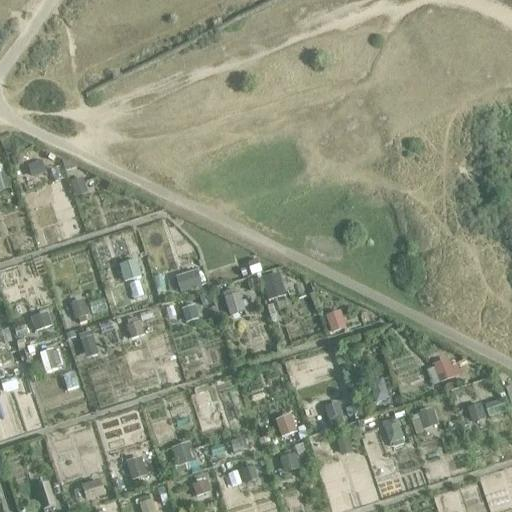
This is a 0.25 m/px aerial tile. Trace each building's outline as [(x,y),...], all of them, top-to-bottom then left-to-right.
[(19,154),(10,157),(14,168),(22,165),(19,154)] [(64,161),(61,162),(65,173),(77,169),(77,168),(64,161)] [(42,162),(28,167),(32,179),(46,174),(42,162)] [(0,175),(0,192),(11,189),(6,173),(5,174),(0,175)] [(82,179),(69,183),(75,199),(87,195),(82,179)] [(136,261),(119,266),(124,283),(141,278),(136,261)] [(197,271),(175,278),(180,295),(202,288),(197,271)] [(279,274),(261,279),(267,303),(286,298),(279,274)] [(239,294),(224,298),(230,318),(245,313),(239,294)] [(82,301),(70,305),(75,321),(88,317),(82,301)] [(193,307),(183,310),(187,324),(197,321),(193,307)] [(340,312),(325,317),(331,334),(346,329),(340,312)] [(47,313),(30,319),(35,333),(52,327),(47,313)] [(140,323),(126,328),(130,342),(144,337),(140,323)] [(73,333),(65,336),(67,342),(75,339),(73,333)] [(92,337),(80,341),(86,360),(98,356),(92,337)] [(23,341),(16,343),(18,351),(25,348),(23,341)] [(32,347),(27,348),(29,355),(35,353),(32,347)] [(53,350),(39,354),(45,374),(58,370),(53,350)] [(448,360),(433,366),(440,384),(455,379),(448,360)] [(382,379),(369,384),(376,404),(389,400),(382,379)] [(339,404),(324,408),(328,421),(329,420),(341,416),(343,416),(339,404)] [(481,405),(467,410),(472,425),(486,421),(481,405)] [(433,411),(418,415),(423,431),(438,426),(433,411)] [(290,416),(275,421),(281,439),(297,434),(290,416)] [(341,416),(329,420),(333,431),(345,427),(341,416)] [(397,426),(384,431),(390,445),(403,441),(397,426)] [(348,438),(336,442),(341,458),(353,454),(348,438)] [(244,439),(230,443),(233,454),(247,450),(244,439)] [(189,443),(171,449),(177,469),(196,463),(189,443)] [(295,454),(279,459),(284,475),(300,470),(295,454)] [(141,458),(126,463),(131,482),(147,477),(141,458)] [(254,468),(241,472),(245,485),(258,481),(254,468)] [(100,481),(81,487),(86,502),(105,496),(100,481)] [(207,481),(192,486),(195,498),(211,493),(207,481)] [(48,484),(36,488),(43,511),(56,507),(48,484)] [(155,511),(152,501),(139,505),(141,511),(155,511)]
